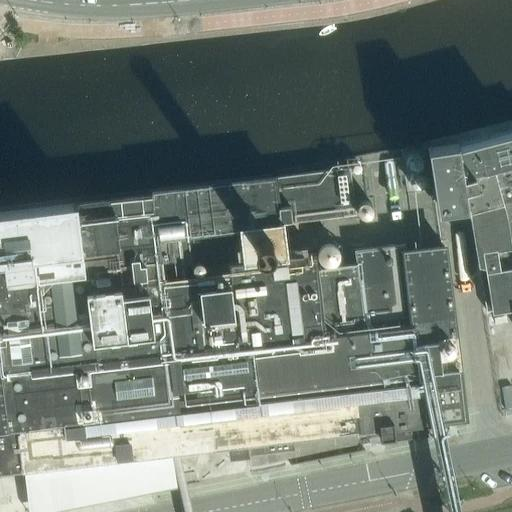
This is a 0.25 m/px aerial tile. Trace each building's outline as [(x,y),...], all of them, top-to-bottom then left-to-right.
[(511,129),(458,145),(466,172),(463,172),(468,205),(486,313),(492,312),(511,308),(511,129)] [(436,208),(468,203),(463,172),(466,172),(458,145),(458,142),(427,147),(436,208)] [(402,152),(402,153),(407,189),(430,186),(424,149),(402,152)] [(444,246),(442,246),(406,251),(405,243),(354,249),(356,263),(337,265),(335,249),(314,251),(314,254),(287,257),(287,258),(244,263),(240,227),(280,222),(355,212),(350,170),(277,179),(157,193),(76,203),(0,211),(0,471),(7,471),(24,469),(171,452),(181,450),(229,445),(231,457),(248,455),(248,454),(294,449),(293,437),(379,427),(380,439),(394,437),(394,440),(427,436),(426,422),(431,421),(443,419),(464,417),(444,246)] [(461,511),(443,419),(431,421),(450,511),(461,511)] [(194,511),(181,450),(171,452),(179,486),(184,511),(194,511)] [(29,511),(46,511),(179,486),(171,452),(24,469),(29,511)]
